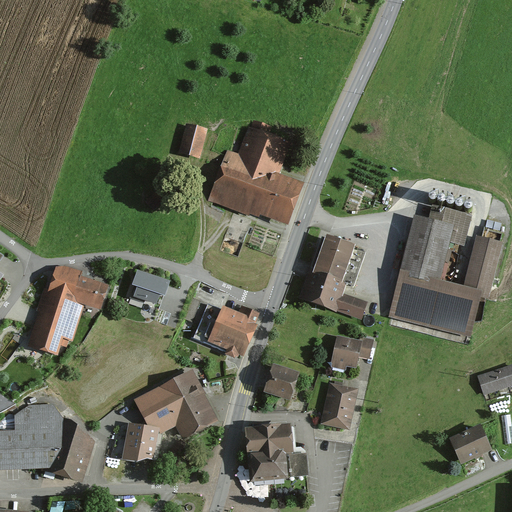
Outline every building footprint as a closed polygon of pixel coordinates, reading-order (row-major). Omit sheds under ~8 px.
[(243,159),(222,152),(207,200),(281,224),(293,186),(272,179),(283,146),(265,140),(269,130),(254,125),(243,159)] [(427,226),(412,222),(388,320),(463,338),(472,300),(481,302),(495,244),(475,240),(462,293),(434,286),(444,243),(460,247),(467,218),(431,209),(427,226)] [(351,250),(322,241),(302,302),(361,321),(366,305),(336,295),(351,250)] [(38,311),(28,346),(58,355),(61,346),(67,347),(69,340),(73,342),(84,305),(101,310),(109,285),(81,276),(82,272),(65,267),(56,264),(49,289),(44,287),(37,311),(38,311)] [(169,287),(140,275),(129,301),(159,312),(169,287)] [(241,316),(218,307),(203,345),(241,360),(258,317),(243,311),(241,316)] [(365,348),(335,342),(330,366),(350,369),(352,359),(363,361),(365,348)] [(298,373),(272,365),(265,390),(291,398),(298,373)] [(511,366),(478,379),(484,398),(511,387),(511,366)] [(193,368),(134,399),(148,425),(128,422),(122,459),(137,461),(147,458),(154,459),(159,431),(161,434),(175,426),(182,440),(220,421),(193,368)] [(354,393),(328,387),(320,424),(346,430),(354,393)] [(0,471),(45,472),(78,482),(90,445),(48,406),(26,408),(0,424),(0,471)] [(291,423),(245,427),(249,482),(289,478),(289,477),(307,476),(308,475),(307,453),(294,454),(291,423)] [(475,429),(447,441),(458,465),(486,453),(475,429)]
